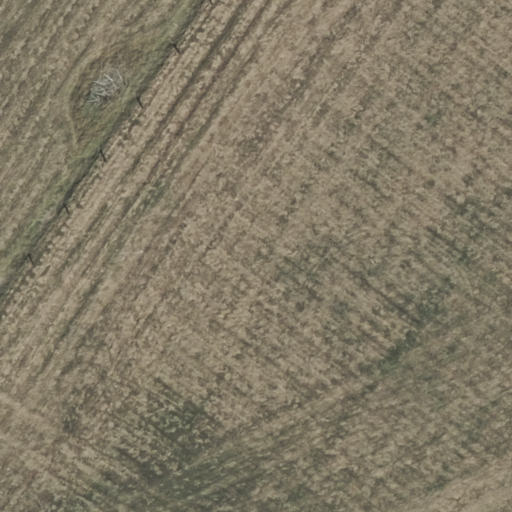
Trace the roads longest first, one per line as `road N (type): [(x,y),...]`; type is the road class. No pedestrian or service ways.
road 1 (residential): [(459,421),(0,215)]
road 2 (residential): [(511,306),(459,421)]
